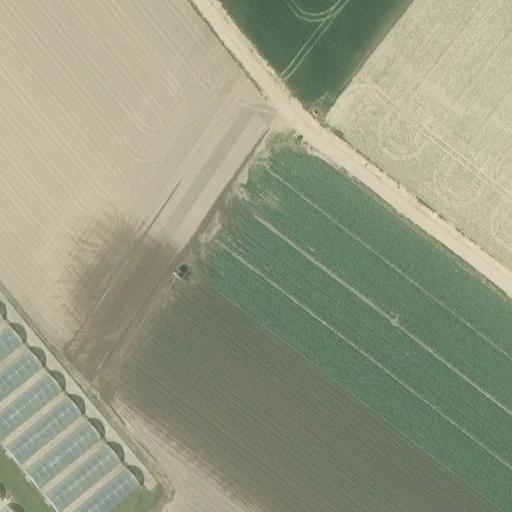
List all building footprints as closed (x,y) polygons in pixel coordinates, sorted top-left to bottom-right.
[(0,361),(23,342),(7,324),(0,330),(0,361)] [(0,402),(42,365),(26,347),(0,369),(0,402)] [(45,370),(0,412),(0,442),(1,444),(61,388),(45,370)] [(20,467),(82,414),(66,395),(4,448),(20,467)] [(90,423),(22,467),(35,487),(103,442),(90,423)] [(43,495),(57,511),(60,511),(121,462),(106,444),(43,495)] [(109,511),(139,483),(124,467),(76,511),(109,511)]
